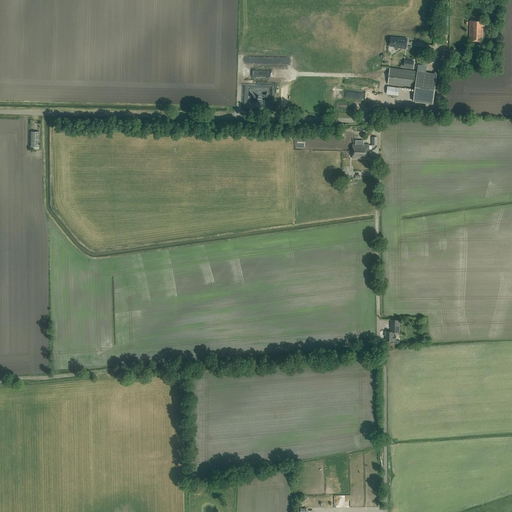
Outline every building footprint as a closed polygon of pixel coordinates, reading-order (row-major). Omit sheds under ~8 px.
[(485,21),(470,21),(469,41),(484,41),(485,21)] [(404,49),(405,40),(397,39),(388,38),(387,47),(391,47),(391,48),(404,49)] [(390,68),(387,84),(415,88),(413,101),(433,104),(437,74),(390,68)] [(39,132),(31,131),(31,147),(39,147),(39,132)] [(369,144),(352,144),(352,158),(369,159),(369,150),(372,150),(372,146),(369,146),(369,144)] [(399,320),(391,320),(391,332),(385,331),(385,335),(386,335),(386,341),(393,341),(393,340),(396,340),(396,336),(393,336),(393,332),(399,332),(399,320)]
